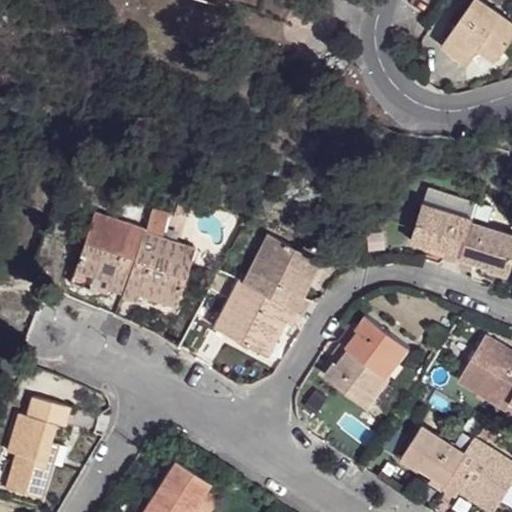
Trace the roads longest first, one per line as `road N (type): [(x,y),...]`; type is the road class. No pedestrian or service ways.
road 1 (residential): [(511,308),(426,275),(361,280),(337,299),(248,444)]
road 2 (residential): [(389,0),(378,41),(387,82),(411,105),(441,115),(511,100)]
road 3 (unclassified): [(82,511),(153,385)]
road 4 (residential): [(248,444),(350,511)]
